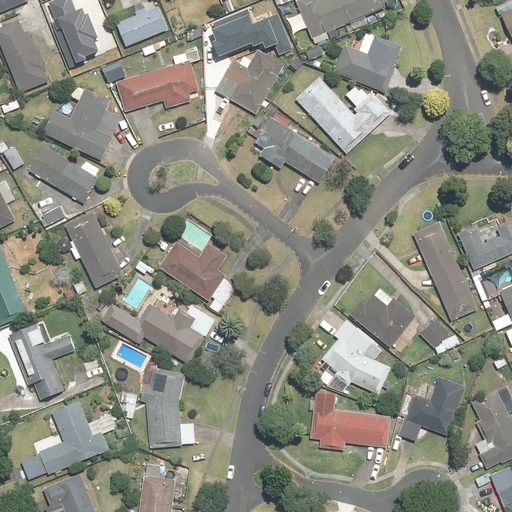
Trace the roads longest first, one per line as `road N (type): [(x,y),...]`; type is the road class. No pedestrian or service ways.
road 1 (residential): [(241,477),(266,363),(327,266)]
road 2 (residential): [(232,194),(202,190),(157,201),(140,190),(148,160),(188,150),(204,156),(221,179)]
road 3 (residential): [(327,266),(429,155)]
road 4 (residential): [(241,477),(379,499)]
